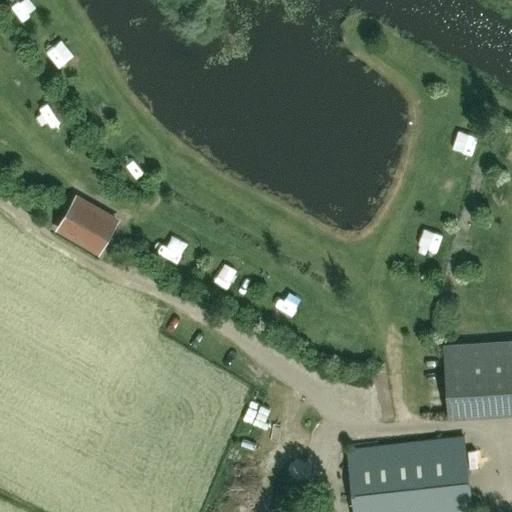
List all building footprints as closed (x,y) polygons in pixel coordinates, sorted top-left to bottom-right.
[(28,0),(6,0),(19,16),(33,5),(28,0)] [(61,66),(70,57),(55,41),(46,50),(61,66)] [(104,109),(117,102),(108,83),(94,89),(104,109)] [(91,91),(81,98),(95,118),(105,112),(91,91)] [(54,97),(39,109),(54,129),(70,117),(54,97)] [(458,135),(478,137),(480,125),(460,123),(458,135)] [(115,149),(130,167),(144,156),(129,138),(115,149)] [(76,197),(58,228),(98,251),(116,219),(76,197)] [(438,225),(433,247),(445,250),(450,228),(438,225)] [(356,333),(336,337),(339,356),(359,352),(356,333)] [(511,340),(445,345),(449,417),(511,413),(511,340)] [(354,511),(472,511),(464,436),(348,449),(354,511)]
